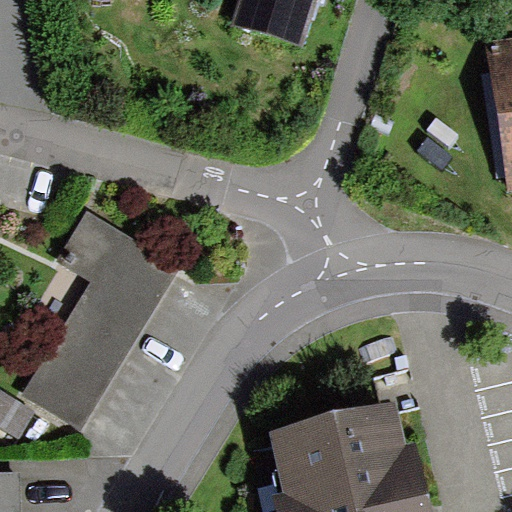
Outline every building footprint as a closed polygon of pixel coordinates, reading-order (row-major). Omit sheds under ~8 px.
[(241,0),(231,31),(304,50),(320,0),(241,0)] [(511,39),(488,43),(508,197),(511,196),(511,39)] [(94,282),(25,396),(82,429),(179,267),(93,215),(64,263),(94,282)] [(425,511),(400,403),(271,433),(289,511),(425,511)] [(27,511),(27,470),(0,470),(0,511),(27,511)]
